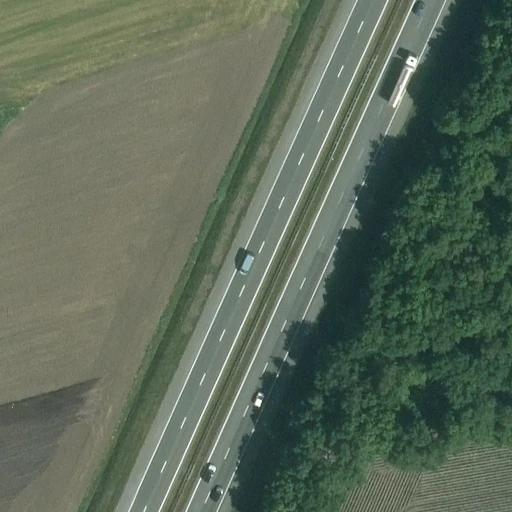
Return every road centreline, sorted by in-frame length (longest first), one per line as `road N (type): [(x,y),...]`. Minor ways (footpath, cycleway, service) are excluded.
road 1 (motorway): [(374,0),(144,511)]
road 2 (motorway): [(203,511),(432,0)]
